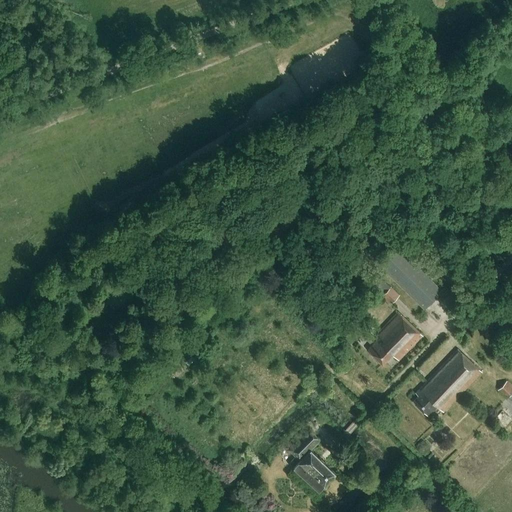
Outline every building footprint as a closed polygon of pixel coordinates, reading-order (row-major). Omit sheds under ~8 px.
[(468,94),(459,85),(455,88),(465,97),(468,94)] [(424,310),(442,291),(396,247),(378,266),(424,310)] [(391,287),(382,297),(388,302),(391,305),(400,295),(391,287)] [(376,335),(379,337),(367,349),(383,364),(392,354),(398,360),(422,335),(398,312),(376,335)] [(369,332),(364,338),(370,344),(375,338),(369,332)] [(415,393),(418,396),(413,402),(427,416),(437,406),(443,412),(460,395),(481,372),(457,349),(426,382),(415,393)] [(511,385),(507,381),(498,391),(507,398),(506,399),(511,403),(511,385)] [(295,456),(289,462),(318,490),(335,473),(311,451),(320,439),(308,429),(288,449),(295,456)]
